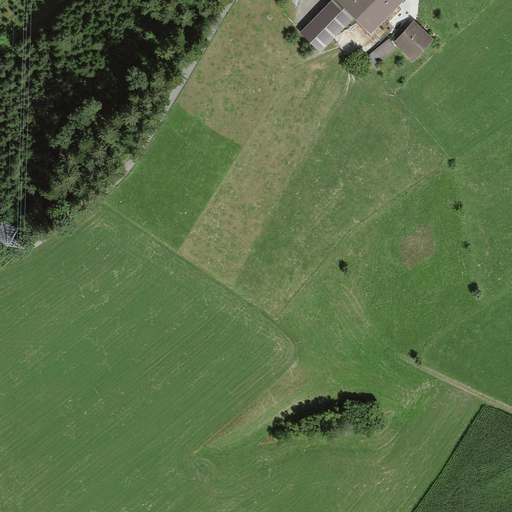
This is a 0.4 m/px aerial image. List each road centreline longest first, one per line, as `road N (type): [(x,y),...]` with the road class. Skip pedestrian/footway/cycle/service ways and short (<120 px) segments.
road 1 (track): [(0,261),(40,243),(126,158),(234,0)]
road 2 (track): [(398,359),(511,412)]
